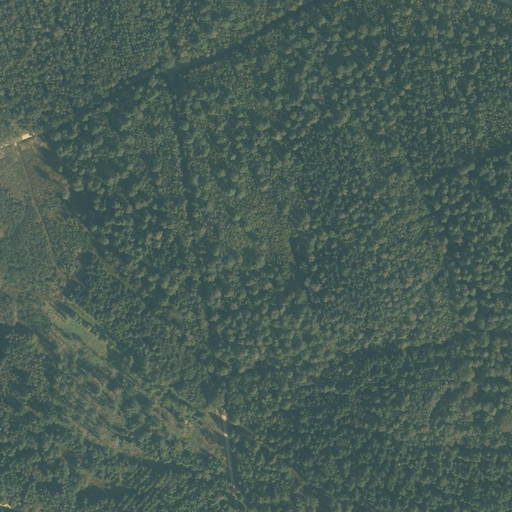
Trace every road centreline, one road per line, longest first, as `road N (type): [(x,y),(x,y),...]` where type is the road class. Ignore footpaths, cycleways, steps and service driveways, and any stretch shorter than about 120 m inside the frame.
road 1 (track): [(214,369),(172,67)]
road 2 (track): [(511,328),(215,372)]
road 3 (track): [(172,67),(0,147)]
road 4 (track): [(312,0),(225,49),(172,67)]
road 5 (track): [(236,511),(214,369)]
